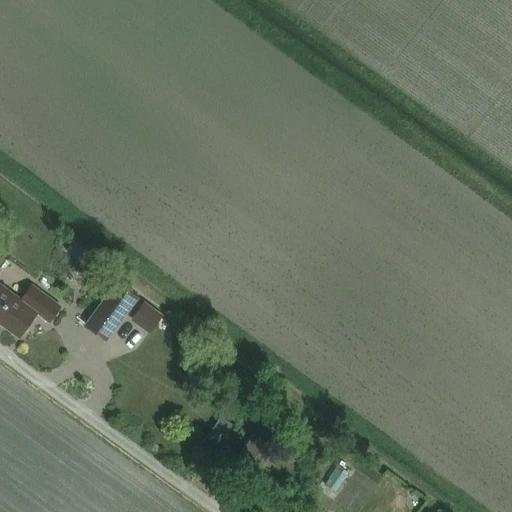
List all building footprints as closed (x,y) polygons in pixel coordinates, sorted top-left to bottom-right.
[(71,239),(64,249),(83,262),(90,251),(71,239)] [(105,342),(137,297),(114,280),(82,325),(105,342)] [(0,284),(0,323),(18,337),(36,313),(49,322),(60,306),(32,285),(22,300),(0,284)] [(144,302),(130,321),(150,335),(164,316),(144,302)] [(213,428),(224,436),(232,425),(221,417),(213,428)] [(331,455),(325,463),(333,469),(336,465),(339,460),(331,455)] [(359,462),(338,501),(358,511),(365,511),(385,475),(359,462)]
